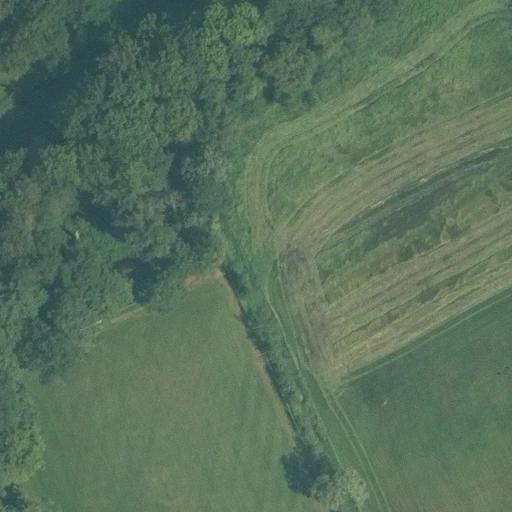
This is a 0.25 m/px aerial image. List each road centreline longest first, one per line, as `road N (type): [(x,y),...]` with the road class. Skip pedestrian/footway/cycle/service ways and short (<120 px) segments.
road 1 (track): [(0,218),(156,98)]
road 2 (track): [(176,96),(303,0)]
